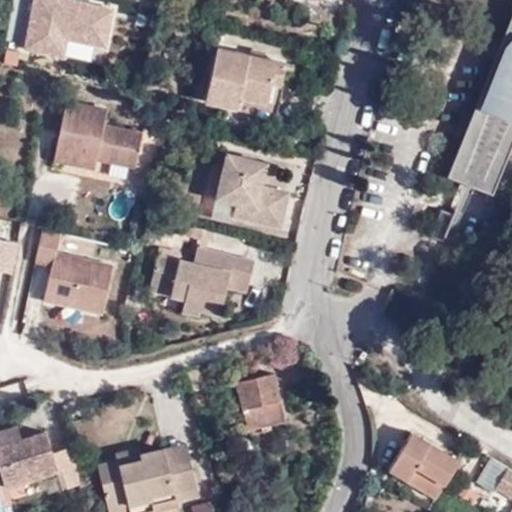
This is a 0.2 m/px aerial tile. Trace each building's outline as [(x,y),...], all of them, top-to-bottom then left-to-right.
[(511,22),(511,12),(493,60),(496,62),(511,22)] [(511,22),(496,62),(493,60),(447,175),(489,192),(511,135),(511,22)] [(206,100),(237,106),(239,94),(266,99),(270,80),(280,82),(284,63),(218,49),(206,100)] [(239,94),(237,106),(275,113),(280,82),(270,80),(266,99),(239,94)] [(172,142),(170,150),(177,152),(178,144),(172,142)] [(163,149),(159,163),(182,169),(184,157),(183,157),(184,154),(177,152),(170,150),(163,149)] [(287,192),(260,186),(255,184),(257,176),(262,178),(265,163),(227,153),(216,197),(235,203),(233,213),(278,226),(287,192)] [(193,263),(177,259),(157,254),(151,281),(172,287),(170,294),(184,298),(200,302),(198,309),(217,313),(225,284),(228,272),(248,278),(252,260),(196,246),(193,263)] [(157,254),(177,259),(179,252),(159,247),(157,254)] [(245,289),(248,278),(228,272),(225,284),(245,289)] [(172,287),(151,281),(149,289),(170,294),(172,287)] [(197,315),(198,309),(200,302),(184,298),(181,310),(197,315)] [(200,368),(188,371),(189,375),(198,406),(209,403),(200,368)] [(236,381),(245,419),(281,409),(272,373),(236,381)] [(281,409),(245,419),(247,429),(283,420),(281,409)] [(22,444),(21,439),(19,440),(15,426),(0,430),(0,474),(4,487),(56,470),(44,432),(32,436),(33,440),(22,444)] [(388,470),(407,482),(415,468),(444,486),(458,462),(411,433),(388,470)] [(32,436),(21,439),(22,444),(33,440),(32,436)] [(190,442),(167,448),(171,463),(194,459),(190,442)] [(145,459),(144,453),(143,447),(119,452),(120,459),(122,464),(145,459)] [(167,448),(144,453),(145,459),(122,464),(120,459),(101,464),(109,500),(129,495),(131,503),(154,498),(157,509),(180,502),(180,497),(201,492),(194,459),(171,463),(167,448)] [(415,468),(407,482),(436,500),(444,486),(415,468)] [(511,472),(506,469),(494,488),(511,498),(511,472)] [(129,495),(109,500),(112,511),(144,511),(157,509),(154,498),(131,503),(129,495)]
